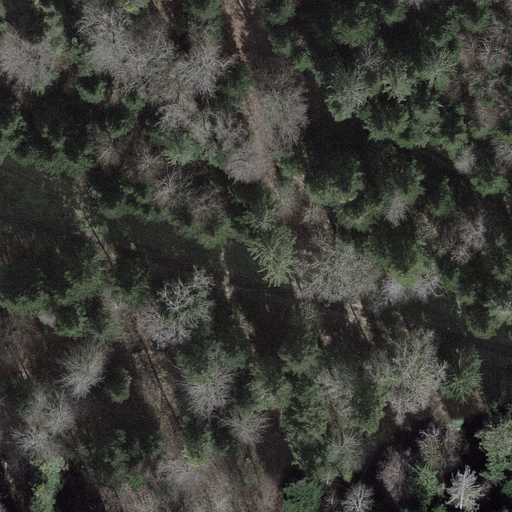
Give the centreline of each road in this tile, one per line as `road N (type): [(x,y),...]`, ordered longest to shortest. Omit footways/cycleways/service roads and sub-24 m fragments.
road 1 (track): [(511,310),(166,224),(0,157)]
road 2 (track): [(0,209),(235,287),(511,359)]
road 3 (track): [(243,0),(321,101),(511,194)]
